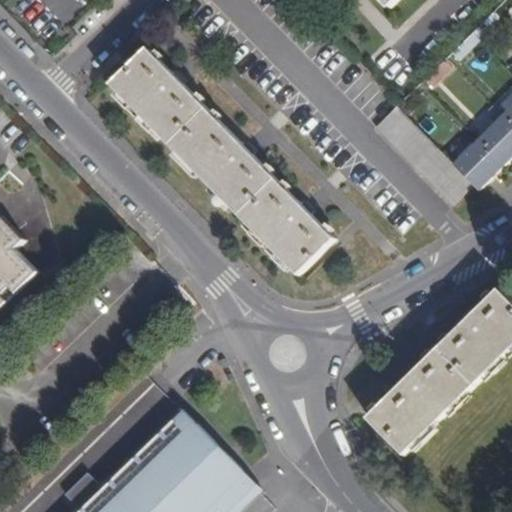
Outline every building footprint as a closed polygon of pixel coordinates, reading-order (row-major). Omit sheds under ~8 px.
[(173,145),(210,108),(151,48),(114,84),(173,145)] [(477,186),(456,165),(399,107),(378,127),(456,206),(477,186)] [(244,216),(281,180),(210,108),(173,145),(244,216)] [(480,137),(500,122),(490,109),(470,124),(480,137)] [(511,120),(507,115),(481,140),(507,166),(511,160),(511,120)] [(507,166),(481,140),(456,165),(477,186),(482,191),(507,166)] [(339,239),(281,180),(244,216),(302,275),(339,239)] [(0,313),(10,303),(4,297),(12,288),(19,294),(40,274),(18,250),(27,242),(5,219),(1,222),(0,220),(0,313)] [(442,349),(478,387),(511,353),(511,300),(502,290),(442,349)] [(407,455),(478,387),(442,349),(372,418),(407,455)] [(99,483),(107,491),(185,414),(178,407),(99,483)] [(229,511),(255,486),(185,414),(107,491),(99,483),(89,473),(67,495),(76,504),(83,511),(229,511)] [(255,486),(229,511),(246,511),(263,496),(255,486)]
